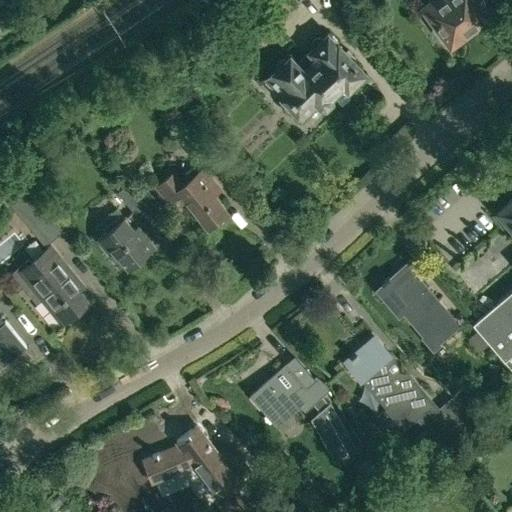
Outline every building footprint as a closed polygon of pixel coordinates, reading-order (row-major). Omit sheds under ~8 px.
[(428,0),(423,5),(447,38),(451,43),(454,41),(455,40),(458,41),(466,35),(466,32),(468,31),(467,31),(478,23),(478,24),(479,23),(482,23),(488,19),(488,16),(489,15),(491,13),(488,9),(489,9),(483,1),(482,0),(428,0)] [(0,35),(10,28),(4,18),(0,20),(0,35)] [(291,55),(266,79),(302,117),(318,102),(321,105),(326,106),(332,100),(331,96),(344,84),(348,88),(351,86),(355,86),(363,79),(362,75),(365,73),(328,33),(297,62),(291,55)] [(209,158),(188,133),(179,140),(199,165),(209,158)] [(203,168),(199,171),(194,165),(185,173),(189,179),(182,185),(172,173),(157,185),(169,199),(179,190),(208,226),(227,211),(211,192),(218,186),(203,168)] [(117,193),(142,223),(154,214),(129,183),(117,193)] [(44,247),(64,230),(28,185),(7,202),(44,247)] [(511,287),(473,321),(511,367),(511,197),(499,209),(500,210),(501,218),(506,223),(511,224),(511,261),(511,287)] [(124,217),(97,239),(108,252),(112,248),(128,269),(155,247),(138,225),(134,229),(124,217)] [(88,302),(76,287),(82,283),(51,245),(32,261),(29,258),(12,272),(35,301),(41,296),(62,323),(88,302)] [(438,342),(459,324),(406,263),(390,277),(389,276),(382,282),(383,283),(381,285),(383,288),(381,292),(390,302),(394,300),(403,311),(411,305),(431,329),(424,335),(434,348),(440,343),(438,342)] [(0,366),(4,363),(5,364),(15,355),(17,357),(19,356),(18,354),(27,346),(14,331),(6,320),(1,324),(0,322),(0,296),(3,295),(0,290),(0,366)] [(395,436),(412,422),(416,418),(417,419),(425,429),(426,429),(426,430),(414,440),(423,450),(467,412),(453,396),(435,412),(425,400),(428,398),(376,338),(359,353),(358,351),(350,358),(351,359),(347,363),(360,378),(361,377),(367,373),(393,403),(388,408),(378,416),(395,436)] [(325,383),(317,377),(315,379),(307,370),(298,378),(286,364),(252,394),(264,408),(269,403),(283,419),(301,404),(305,408),(312,402),(318,410),(311,416),(333,456),(354,445),(329,400),(327,402),(321,395),(328,388),(325,383)] [(464,386),(453,396),(467,412),(478,403),(464,386)] [(194,463),(218,493),(250,469),(231,445),(219,454),(197,425),(177,439),(181,444),(160,453),(159,451),(152,454),(153,456),(144,459),(153,480),(178,470),(179,471),(187,468),(186,466),(194,463)] [(289,460),(273,475),(294,499),(311,484),(289,460)]
